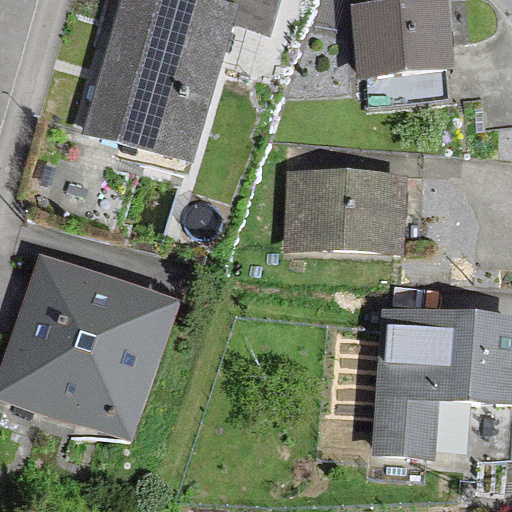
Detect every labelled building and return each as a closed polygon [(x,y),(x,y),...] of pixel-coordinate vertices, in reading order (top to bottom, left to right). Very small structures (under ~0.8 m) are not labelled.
[(178,180),(226,22),(175,7),(150,0),(125,0),(84,138),(139,154),(135,167),(178,180)] [(176,0),(175,7),(226,22),(260,33),(269,0),(176,0)] [(438,12),(390,15),(388,0),(367,0),(369,17),(356,18),(362,113),(444,107),(438,12)] [(390,258),(393,192),(292,187),(289,253),(390,258)] [(29,324),(18,320),(9,346),(20,350),(4,396),(118,436),(158,322),(44,282),(29,324)] [(507,395),(511,336),(386,327),(376,459),(423,463),(428,405),(506,411),(507,395)]
